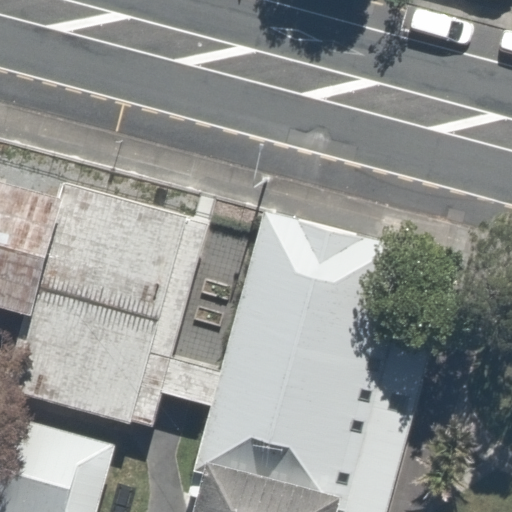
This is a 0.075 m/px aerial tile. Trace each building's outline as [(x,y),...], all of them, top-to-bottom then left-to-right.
[(56,188),(0,175),(0,307),(27,314),(56,188)] [(207,230),(63,198),(14,409),(158,441),(207,230)] [(394,511),(454,268),(271,224),(200,511),(394,511)] [(113,511),(130,450),(36,425),(13,511),(113,511)] [(511,511),(511,510),(476,500),(472,511),(511,511)]
